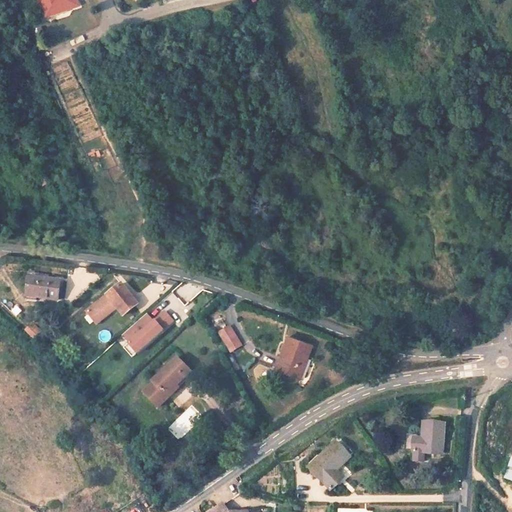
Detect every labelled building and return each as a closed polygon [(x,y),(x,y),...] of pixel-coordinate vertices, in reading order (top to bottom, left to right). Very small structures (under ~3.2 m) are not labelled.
[(77,0),(41,0),(47,16),(79,5),(77,0)] [(11,96),(18,93),(15,86),(8,89),(11,96)] [(208,181),(222,177),(219,167),(205,171),(208,181)] [(57,300),(60,281),(44,279),(44,275),(32,274),(32,277),(30,277),(27,293),(37,294),(37,297),(57,300)] [(130,299),(132,298),(130,295),(121,284),(107,295),(123,316),(135,306),(130,299)] [(137,304),(139,303),(132,293),(130,295),(132,298),(130,299),(135,306),(137,304)] [(179,315),(185,310),(176,299),(170,305),(179,315)] [(153,320),(148,314),(120,337),(135,356),(175,322),(165,310),(153,320)] [(31,336),(38,328),(32,322),(24,330),(31,336)] [(230,352),(241,345),(230,327),(219,333),(230,352)] [(33,338),(41,331),(38,328),(31,336),(33,338)] [(65,338),(60,333),(53,340),(57,345),(61,343),(63,346),(68,341),(65,338)] [(280,370),(299,377),(311,345),(288,337),(285,346),(289,348),(280,370)] [(276,368),(280,370),(289,348),(285,346),(276,368)] [(154,383),(144,393),(157,408),(178,388),(176,386),(190,372),(177,357),(152,382),(154,383)] [(173,423),(181,431),(199,414),(191,406),(173,423)] [(444,424),(424,423),(423,440),(413,439),(413,451),(414,451),(413,461),(423,462),(424,452),(442,453),(444,424)] [(333,473),(350,457),(335,442),(310,468),(331,489),(340,480),(333,473)] [(511,457),(503,479),(511,481),(511,457)]
